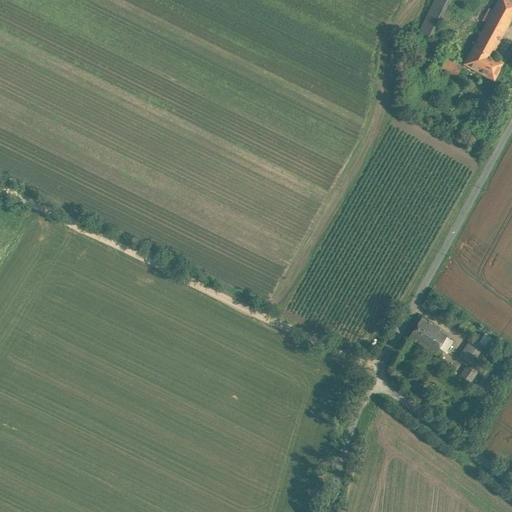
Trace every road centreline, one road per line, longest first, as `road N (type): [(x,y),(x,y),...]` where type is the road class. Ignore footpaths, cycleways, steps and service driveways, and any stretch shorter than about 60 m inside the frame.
road 1 (track): [(374,377),(354,359),(0,186)]
road 2 (unclassified): [(511,125),(374,377)]
road 3 (unclassified): [(511,482),(374,377)]
road 4 (unclassified): [(374,377),(329,511)]
